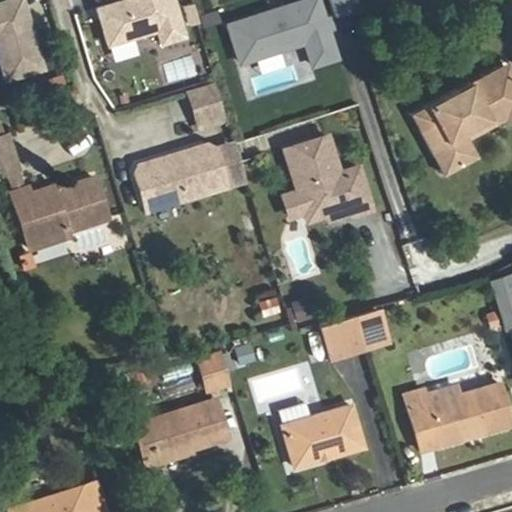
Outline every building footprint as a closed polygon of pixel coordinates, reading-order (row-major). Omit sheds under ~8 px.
[(170,0),(121,0),(94,8),(106,45),(154,30),(159,43),(182,36),(170,0)] [(314,0),(299,0),(225,24),(236,61),(301,41),(309,64),(332,57),(324,29),(320,18),(314,0)] [(349,0),(329,0),(334,15),(353,9),(349,0)] [(20,2),(0,7),(0,73),(3,85),(41,74),(20,2)] [(511,65),(510,61),(472,81),(478,93),(511,75),(511,65)] [(435,123),(421,130),(444,173),(478,155),(469,138),(465,131),(504,111),(507,117),(510,122),(511,120),(511,75),(478,93),(472,81),(425,105),(435,123)] [(209,85),(186,93),(196,124),(220,116),(209,85)] [(425,105),(412,112),(421,130),(435,123),(425,105)] [(504,111),(465,131),(469,138),(507,117),(504,111)] [(220,116),(196,124),(198,128),(221,120),(220,116)] [(326,132),(283,146),(297,190),(303,207),(306,217),(348,203),(351,212),(371,205),(357,162),(337,169),(326,132)] [(0,143),(0,180),(1,181),(15,175),(3,142),(0,143)] [(133,168),(130,176),(142,214),(222,187),(210,149),(202,146),(133,168)] [(15,175),(1,181),(7,198),(22,194),(15,175)] [(6,199),(26,255),(65,241),(63,236),(104,222),(89,182),(49,196),(49,195),(26,203),(22,194),(7,198),(6,199)] [(282,194),(288,212),(303,207),(297,190),(282,194)] [(403,289),(405,240),(369,239),(367,287),(403,289)] [(486,279),(500,322),(511,318),(511,285),(508,272),(486,279)] [(274,294),(254,299),(258,317),(278,312),(274,294)] [(293,319),(312,313),(307,294),(287,300),(293,319)] [(353,317),(323,325),(332,356),(362,347),(353,317)] [(234,362),(250,358),(246,342),(230,346),(234,362)] [(216,349),(194,356),(204,387),(226,380),(216,349)] [(497,383),(457,394),(405,408),(416,450),(508,423),(497,383)] [(405,408),(457,394),(454,385),(421,395),(419,388),(400,393),(405,408)] [(151,417),(162,456),(223,437),(211,398),(151,417)] [(349,404),(280,424),(293,466),(361,445),(349,404)] [(142,463),(162,456),(151,417),(130,423),(142,463)] [(103,511),(93,480),(4,508),(5,511),(103,511)]
